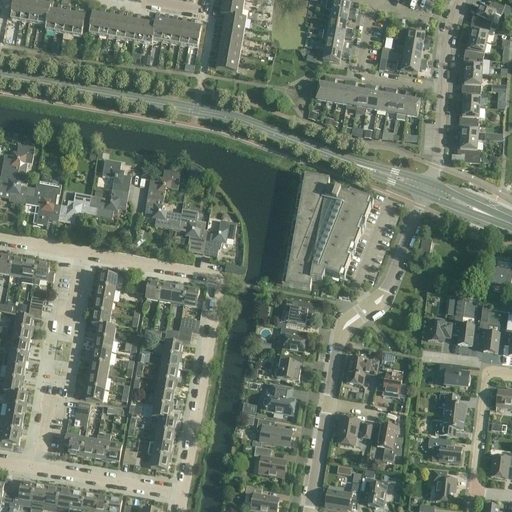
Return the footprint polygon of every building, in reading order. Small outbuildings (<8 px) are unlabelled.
[(11,22),(20,23),(24,3),(22,2),(17,2),(17,0),(13,0),(13,1),(15,2),(11,22)] [(22,0),(22,2),(24,3),(20,23),(29,25),(33,4),(31,4),(26,3),(26,0),(22,0)] [(31,0),(31,4),(33,4),(29,25),(38,27),(42,6),(40,6),(35,5),(35,0),(31,0)] [(41,0),(40,6),(42,6),(38,27),(46,28),(47,28),(50,12),(51,8),(49,7),(44,6),(44,0),(41,0)] [(243,11),(245,2),(232,0),(223,0),(224,0),(223,5),(216,4),(215,8),(222,9),(222,7),(243,11)] [(327,0),(326,11),(332,12),(355,16),(356,11),(350,10),(351,5),(334,2),(334,0),(327,0)] [(475,16),(472,24),(490,30),(494,19),(496,15),(498,15),(502,17),(502,15),(503,14),(504,11),(504,10),(505,9),(491,3),(488,11),(480,8),(477,17),(475,16)] [(67,15),(66,15),(61,14),(62,7),(58,6),(57,14),(59,14),(55,34),(64,36),(67,15)] [(222,7),(222,9),(221,14),(214,13),(213,17),(221,18),(221,17),(226,18),(226,17),(242,20),(242,19),(243,11),(222,7)] [(504,10),(503,14),(505,15),(511,15),(511,9),(505,7),(505,9),(504,10)] [(64,36),(73,38),(76,17),(75,17),(70,16),(71,9),(67,8),(66,15),(67,15),(64,36)] [(102,17),(101,17),(96,16),(97,9),(93,8),(92,16),(93,16),(89,36),(99,38),(102,17)] [(76,17),(73,38),(82,39),(86,19),(78,17),(80,10),(76,9),(75,17),(76,17)] [(102,10),(101,17),(102,17),(99,38),(108,40),(111,19),(110,19),(104,18),(106,11),(102,10)] [(46,33),(55,34),(59,14),(57,14),(50,12),(47,28),(46,28),(46,33)] [(111,12),(110,19),(111,19),(108,40),(116,41),(120,21),(119,20),(113,19),(115,12),(111,12)] [(332,12),(330,22),(347,25),(348,20),(355,21),(355,16),(332,12)] [(120,13),(119,20),(120,21),(116,41),(125,43),(129,22),(127,22),(122,21),(124,14),(120,13)] [(159,22),(160,15),(156,14),(155,22),(156,22),(155,27),(156,27),(153,42),(162,44),(165,24),(164,23),(159,22)] [(129,15),(127,22),(129,22),(125,43),(134,44),(138,24),(136,23),(131,23),(132,15),(129,15)] [(137,16),(136,23),(138,24),(134,44),(143,46),(147,25),(145,25),(140,24),(141,17),(137,16)] [(162,44),(171,45),(174,25),(173,25),(168,24),(169,17),(165,16),(164,23),(165,24),(162,44)] [(247,20),(242,19),(242,20),(226,17),(226,18),(225,24),(217,23),(217,27),(224,28),(224,26),(245,30),(247,20)] [(146,18),(145,25),(147,25),(143,46),(152,48),(153,42),(156,27),(155,27),(149,26),(150,18),(146,18)] [(174,18),(173,25),(174,25),(171,45),(180,47),(183,27),(182,26),(177,25),(178,18),(174,18)] [(183,19),(182,26),(183,27),(180,47),(189,49),(192,28),(191,28),(185,27),(187,20),(183,19)] [(192,21),(191,28),(192,28),(189,49),(198,50),(202,30),(194,29),(196,21),(192,21)] [(347,25),(330,22),(326,22),(325,32),(328,32),(352,36),(353,31),(346,30),(347,25)] [(490,30),(472,24),(470,32),(472,32),(470,42),(487,45),(490,30)] [(243,39),(245,30),(224,26),(224,28),(223,33),(216,32),(215,36),(222,37),(223,35),(243,39)] [(325,32),(323,42),(326,42),(343,45),(344,40),(351,41),(352,36),(328,32),(325,32)] [(406,43),(430,48),(431,42),(424,41),(425,36),(408,33),(406,43)] [(242,48),(243,39),(223,35),(222,37),(221,42),(214,41),(213,44),(221,46),(221,44),(242,48)] [(325,52),(348,56),(349,51),(342,50),(343,45),(326,42),(325,52)] [(464,59),(483,61),(487,45),(470,42),(468,51),(466,51),(464,58),(464,59)] [(406,43),(405,53),(422,56),(423,51),(429,52),(430,48),(406,43)] [(240,57),(242,48),(221,44),(221,46),(220,51),(213,49),(212,53),(219,55),(220,53),(240,57)] [(348,56),(325,52),(323,63),(340,66),(341,60),(347,61),(348,56)] [(239,65),(240,57),(220,53),(219,55),(218,60),(211,58),(210,62),(218,63),(218,62),(239,65)] [(403,64),(427,67),(427,63),(421,61),(422,56),(405,53),(403,64)] [(465,76),(482,77),(483,61),(464,59),(463,67),(466,67),(465,76)] [(237,75),(239,65),(218,62),(218,63),(217,69),(209,67),(209,71),(217,72),(217,71),(237,75)] [(398,63),(397,73),(401,74),(418,77),(419,71),(426,73),(427,67),(403,64),(398,63)] [(462,92),(481,94),(482,77),(465,76),(464,86),(462,86),(462,92)] [(326,104),(331,80),(326,79),(324,86),(319,85),(316,102),(326,104)] [(336,81),(331,80),(326,104),(336,105),(339,89),(334,88),(336,81)] [(336,105),(346,107),(351,84),(346,83),(345,90),(339,89),(336,105)] [(347,107),(346,110),(356,112),(359,92),(355,91),(356,85),(351,84),(346,107),(347,107)] [(356,112),(356,116),(365,118),(367,111),(371,87),(366,86),(365,93),(359,92),(356,112)] [(376,88),(371,87),(367,111),(377,113),(380,96),(375,95),(376,88)] [(377,113),(387,114),(391,91),(386,90),(385,97),(380,96),(377,113)] [(391,91),(387,114),(397,116),(400,99),(396,99),(397,92),(391,91)] [(463,109),(480,110),(481,94),(462,92),(461,99),(463,99),(463,109)] [(407,118),(411,94),(406,94),(405,100),(400,99),(397,116),(396,121),(406,123),(407,118)] [(407,118),(417,120),(420,103),(415,102),(416,95),(411,94),(407,118)] [(460,125),(479,126),(480,110),(463,109),(462,118),(460,118),(460,125)] [(461,141),(478,142),(479,126),(460,125),(459,131),(461,131),(461,141)] [(458,150),(458,157),(465,158),(464,165),(480,166),(481,158),(482,157),(482,156),(482,155),(482,154),(481,154),(481,153),(477,153),(478,142),(461,141),(460,150),(458,150)] [(5,157),(2,173),(18,176),(26,177),(28,166),(32,167),(35,150),(19,147),(17,155),(13,154),(12,158),(5,157)] [(115,181),(113,192),(129,195),(132,179),(124,178),(125,174),(120,173),(122,166),(105,163),(102,179),(115,181)] [(0,193),(10,196),(9,203),(25,206),(27,198),(34,199),(36,191),(22,188),(22,184),(17,183),(18,176),(2,173),(0,185),(0,193)] [(150,183),(148,199),(164,202),(166,190),(178,192),(181,176),(164,173),(163,180),(159,179),(158,184),(150,183)] [(287,280),(284,279),(282,287),(310,292),(312,283),(322,285),(326,276),(340,282),(342,275),(346,277),(351,262),(348,261),(352,250),(356,251),(361,237),(358,235),(362,224),(366,225),(371,211),(368,210),(370,203),(350,196),(349,200),(341,196),(337,194),(336,195),(328,191),(330,182),(302,177),(300,186),(304,186),(302,198),(298,197),(295,213),(299,213),(297,225),(293,225),(291,240),(294,241),(292,252),(289,252),(286,267),(289,268),(287,280)] [(37,226),(47,228),(48,222),(59,224),(61,208),(58,207),(62,187),(37,183),(36,191),(34,199),(27,198),(25,206),(40,209),(39,213),(37,226)] [(91,201),(90,209),(98,210),(96,219),(112,221),(114,214),(118,215),(119,210),(126,212),(129,195),(113,192),(111,204),(91,201)] [(61,208),(59,224),(75,227),(76,219),(80,220),(81,216),(96,219),(98,210),(90,209),(92,198),(75,195),(74,204),(68,203),(67,209),(61,208)] [(155,229),(171,232),(172,224),(180,225),(182,216),(162,213),(164,202),(148,199),(145,215),(152,216),(152,221),(156,221),(155,229)] [(172,224),(171,232),(186,234),(185,239),(190,239),(188,247),(190,247),(189,254),(203,257),(207,233),(205,233),(206,225),(197,223),(199,214),(183,212),(182,216),(180,225),(172,224)] [(207,233),(203,257),(218,259),(219,252),(221,252),(222,245),(226,246),(227,241),(234,243),(237,226),(221,223),(219,235),(207,233)] [(430,255),(432,244),(432,243),(422,241),(420,253),(430,255)] [(471,246),(471,247),(472,248),(482,252),(484,246),(473,241),(471,246)] [(0,259),(0,276),(10,278),(13,261),(0,259)] [(22,280),(25,263),(13,261),(10,278),(22,280)] [(489,262),(487,269),(492,270),(489,286),(492,286),(509,289),(511,289),(511,281),(511,273),(494,270),(496,263),(489,262)] [(22,280),(21,285),(34,287),(35,282),(38,265),(25,263),(22,280)] [(35,282),(34,287),(39,288),(40,283),(53,285),(55,275),(49,274),(51,267),(38,265),(35,282)] [(101,276),(99,288),(116,291),(118,279),(119,273),(108,271),(107,277),(103,276),(101,276)] [(137,295),(140,283),(134,282),(131,294),(137,295)] [(146,284),(140,283),(137,295),(143,296),(146,284)] [(146,301),(159,303),(162,287),(149,284),(146,301)] [(159,303),(171,306),(174,289),(162,287),(159,303)] [(116,291),(99,288),(96,301),(113,304),(116,291)] [(184,308),(186,291),(174,289),(171,306),(184,308)] [(199,293),(186,291),(184,308),(196,310),(202,311),(204,302),(198,301),(199,293)] [(113,304),(96,301),(94,313),(111,316),(113,304)] [(287,301),(285,314),(289,314),(288,324),(297,325),(297,327),(305,328),(306,322),(311,322),(311,321),(310,321),(310,316),(315,316),(317,306),(287,301)] [(42,319),(43,312),(30,310),(29,317),(42,319)] [(109,329),(111,316),(94,313),(92,326),(99,328),(99,327),(109,329)] [(12,317),(10,330),(14,331),(14,330),(32,333),(34,321),(12,317)] [(182,320),(181,325),(199,328),(200,323),(182,320)] [(462,322),(455,321),(453,337),(459,337),(458,346),(471,348),(474,328),(462,326),(462,322)] [(446,326),(446,325),(430,323),(428,343),(443,344),(443,342),(442,340),(444,339),(450,340),(452,326),(446,326)] [(487,325),(480,324),(479,340),(485,341),(483,353),(497,355),(500,335),(486,334),(487,325)] [(181,325),(180,331),(192,333),(198,334),(199,328),(181,325)] [(116,330),(109,329),(99,327),(99,328),(97,340),(114,342),(116,330)] [(12,343),(30,346),(32,333),(14,330),(14,331),(12,343)] [(294,339),(295,333),(282,330),(280,336),(286,337),(283,351),(304,355),(307,341),(294,339)] [(191,339),(179,336),(178,342),(190,345),(191,339)] [(114,342),(97,340),(95,352),(112,355),(114,342)] [(10,355),(27,358),(30,346),(12,343),(10,355)] [(163,357),(181,359),(183,347),(166,344),(163,357)] [(112,355),(95,352),(92,364),(110,367),(112,355)] [(5,355),(3,367),(7,368),(25,371),(27,358),(10,355),(5,355)] [(181,359),(163,357),(161,369),(178,372),(181,359)] [(297,360),(281,357),(279,369),(277,370),(275,371),(274,374),(274,376),(275,378),(277,379),(277,380),(299,383),(301,373),(296,366),(297,360)] [(367,363),(367,361),(351,359),(347,385),(362,388),(365,375),(376,377),(378,365),(367,363)] [(110,367),(92,364),(90,376),(107,379),(110,367)] [(457,368),(442,367),(440,378),(446,379),(445,388),(467,390),(467,387),(469,387),(470,386),(470,381),(470,379),(468,379),(469,376),(456,375),(457,368)] [(5,380),(23,383),(25,371),(7,368),(5,380)] [(176,385),(178,372),(161,369),(159,382),(176,385)] [(387,374),(383,398),(390,399),(390,397),(399,398),(405,399),(406,387),(401,387),(403,375),(394,373),(393,376),(387,374)] [(107,379),(90,376),(88,389),(105,392),(107,379)] [(11,393),(21,395),(23,383),(5,380),(3,394),(11,395),(11,393)] [(174,397),(176,385),(159,382),(157,394),(174,397)] [(293,391),(272,387),(270,397),(269,397),(268,402),(266,402),(265,403),(264,407),(265,408),(267,409),(266,414),(275,415),(275,416),(283,417),(293,418),(296,402),(287,400),(288,397),(292,397),(293,391)] [(105,392),(88,389),(86,402),(103,405),(105,392)] [(511,391),(511,392),(511,394),(498,393),(496,409),(511,410),(511,391)] [(11,393),(11,395),(9,407),(26,410),(28,397),(21,396),(21,395),(11,393)] [(157,394),(155,406),(172,409),(174,397),(157,394)] [(444,418),(465,420),(466,408),(454,407),(455,399),(440,397),(438,409),(445,410),(444,418)] [(155,406),(152,419),(160,420),(170,422),(170,421),(172,409),(155,406)] [(9,407),(6,419),(23,422),(26,410),(9,407)] [(89,418),(76,415),(75,422),(81,423),(80,428),(87,429),(89,418)] [(463,432),(465,420),(444,418),(443,425),(437,424),(435,437),(450,438),(451,430),(463,432)] [(4,431),(21,434),(23,422),(6,419),(4,431)] [(153,419),(152,424),(158,425),(157,432),(175,435),(177,423),(170,421),(170,422),(160,420),(152,419),(153,419)] [(358,423),(343,420),(341,420),(339,429),(341,430),(338,445),(354,448),(357,432),(363,434),(362,440),(370,441),(372,428),(364,427),(358,426),(358,423)] [(258,427),(257,433),(262,434),(260,444),(290,449),(292,433),(274,430),(275,424),(259,421),(258,427)] [(381,427),(377,448),(385,450),(383,462),(393,464),(395,457),(401,458),(402,444),(397,443),(398,437),(395,436),(396,429),(388,428),(387,427),(385,426),(383,427),(381,427)] [(0,431),(0,435),(3,437),(2,444),(1,444),(0,450),(11,452),(13,446),(19,447),(21,434),(4,431),(0,431)] [(172,447),(175,435),(157,432),(155,444),(172,447)] [(97,443),(94,460),(107,463),(110,445),(111,438),(106,437),(105,439),(98,438),(97,443)] [(82,458),(85,441),(67,438),(65,448),(70,449),(69,456),(82,458)] [(429,440),(428,449),(434,450),(432,463),(439,463),(460,466),(462,450),(451,449),(452,443),(437,441),(429,440)] [(85,441),(82,458),(94,460),(97,443),(85,441)] [(150,444),(148,456),(153,457),(170,460),(172,447),(155,444),(155,445),(150,444)] [(110,445),(107,463),(119,465),(122,448),(110,445)] [(272,452),(256,449),(254,458),(262,460),(259,476),(284,480),(287,464),(271,461),(272,452)] [(123,465),(129,466),(131,454),(125,453),(123,465)] [(131,454),(129,466),(135,467),(137,455),(131,454)] [(509,460),(494,458),(491,479),(507,481),(509,468),(511,468),(511,454),(510,454),(509,460)] [(170,460),(153,457),(151,470),(168,473),(170,460)] [(446,481),(447,474),(433,473),(432,483),(437,484),(436,494),(437,495),(436,503),(452,505),(454,490),(456,490),(457,482),(446,481)] [(367,481),(364,494),(370,495),(368,507),(375,509),(376,511),(379,509),(384,507),(386,506),(385,503),(387,490),(379,488),(380,483),(367,481)] [(10,509),(9,511),(13,511),(14,510),(19,511),(20,508),(31,510),(35,487),(31,487),(31,484),(23,483),(21,495),(15,494),(13,506),(10,505),(9,509),(10,509)] [(0,485),(0,509),(0,510),(1,504),(7,505),(9,493),(4,492),(5,487),(0,485)] [(328,492),(325,508),(346,511),(348,511),(351,501),(359,503),(361,487),(353,485),(351,496),(328,492)] [(31,510),(30,511),(43,511),(48,490),(35,487),(31,510)] [(262,491),(247,488),(245,495),(250,496),(249,504),(252,504),(251,511),(276,511),(279,501),(261,498),(262,491)] [(48,490),(43,511),(56,511),(60,492),(48,490)] [(56,511),(69,511),(70,511),(73,494),(60,492),(56,511)] [(13,506),(15,494),(9,493),(7,505),(10,505),(13,506)] [(74,511),(82,511),(85,496),(73,494),(70,511),(74,511)] [(94,511),(97,498),(85,496),(82,511),(94,511)] [(107,511),(110,500),(97,498),(94,511),(107,511)] [(107,511),(120,511),(122,503),(110,500),(107,511)]
